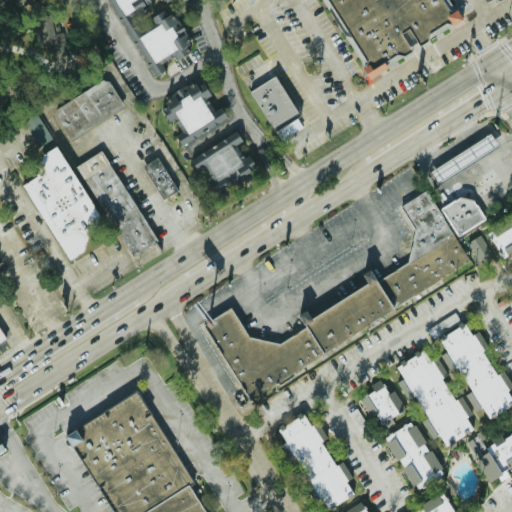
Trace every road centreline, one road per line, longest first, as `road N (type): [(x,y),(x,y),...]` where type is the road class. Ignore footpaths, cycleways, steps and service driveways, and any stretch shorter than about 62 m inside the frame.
road 1 (primary): [(0,407),(371,169)]
road 2 (primary): [(500,56),(130,292)]
road 3 (primary): [(169,298),(187,274),(303,198),(305,180)]
road 4 (residential): [(288,511),(195,363)]
road 5 (primary): [(371,169),(511,76)]
road 6 (primary): [(130,292),(0,374)]
